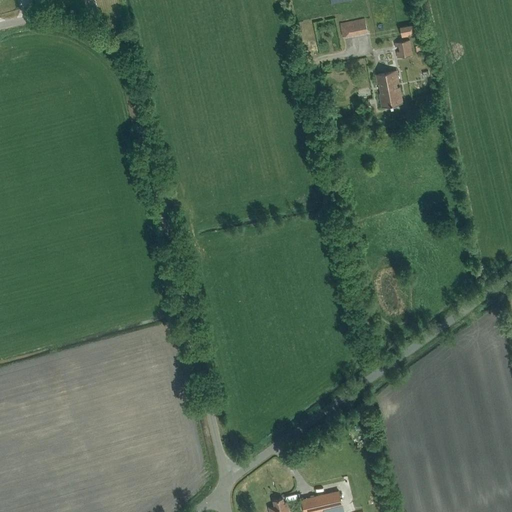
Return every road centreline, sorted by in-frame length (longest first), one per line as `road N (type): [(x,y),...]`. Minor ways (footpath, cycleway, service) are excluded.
road 1 (unclassified): [(224,486),(129,75),(75,24),(40,17),(0,25)]
road 2 (unclassified): [(224,486),(511,273)]
